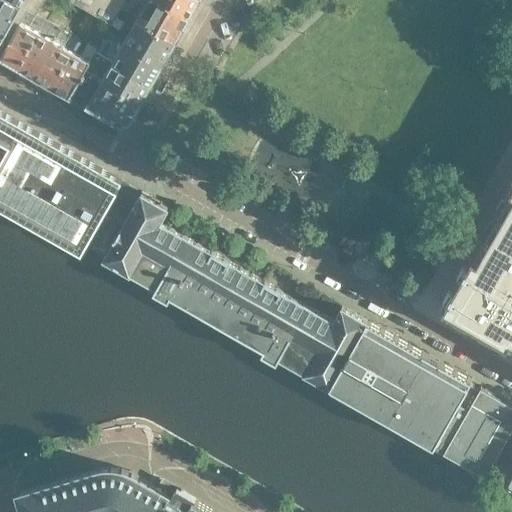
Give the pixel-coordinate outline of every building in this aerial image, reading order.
[(111,22),(123,0),(22,0),(0,39),(0,55),(26,11),(32,0),(72,0),(77,2),(86,8),(111,22)] [(0,0),(0,39),(22,0),(0,0)] [(190,14),(189,14),(164,0),(147,0),(137,18),(175,40),(190,14)] [(197,0),(164,0),(189,14),(197,0)] [(82,15),(86,8),(77,2),(73,10),(82,15)] [(72,53),(63,47),(70,36),(26,11),(0,55),(27,71),(43,80),(53,86),(72,53)] [(160,65),(175,40),(137,18),(122,44),(160,65)] [(430,32),(418,54),(471,83),(483,61),(430,32)] [(160,65),(122,44),(112,61),(150,83),(160,65)] [(70,95),(84,69),(95,50),(88,46),(81,58),(72,53),(53,86),(70,95)] [(150,83),(112,61),(102,79),(140,100),(150,83)] [(416,109),(435,71),(415,61),(396,99),(416,109)] [(140,101),(140,100),(102,79),(87,105),(119,124),(129,121),(140,101)] [(120,179),(0,110),(0,201),(81,248),(120,179)] [(511,183),(465,266),(469,269),(463,281),(458,278),(447,297),(449,299),(453,310),(451,313),(464,320),(466,318),(477,315),(486,320),(482,326),(484,326),(485,331),(484,332),(492,336),(492,335),(496,334),(498,335),(500,331),(511,337),(511,183)] [(471,379),(367,320),(341,305),(333,319),(281,289),(265,280),(228,259),(212,250),(160,220),(167,206),(141,191),(121,227),(120,227),(114,239),(104,257),(130,272),(155,286),(155,287),(170,295),(264,348),(263,348),(278,357),(278,356),(304,371),(402,427),(399,432),(427,447),(429,443),(485,474),(511,426),(511,402),(485,387),(484,388),(480,385),(479,387),(470,381),(471,379)] [(219,511),(170,484),(166,492),(148,482),(149,481),(148,481),(130,472),(127,471),(121,469),(116,468),(111,467),(107,467),(103,467),(98,468),(18,491),(24,511),(219,511)]
